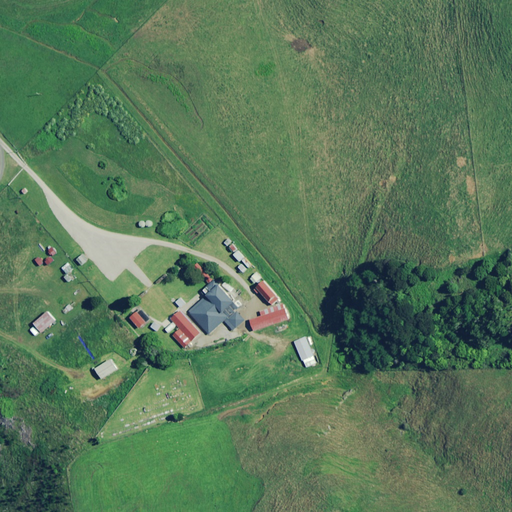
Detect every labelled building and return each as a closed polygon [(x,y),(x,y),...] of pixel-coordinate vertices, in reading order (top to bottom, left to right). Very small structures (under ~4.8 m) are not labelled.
[(244,257),(238,250),(233,255),(239,261),(244,257)] [(88,260),(84,254),(77,260),(81,265),(88,260)] [(252,265),(246,258),(243,261),(248,267),(252,265)] [(212,278),(199,263),(193,268),(206,283),(212,278)] [(247,268),(242,263),(238,267),(242,272),(247,268)] [(79,273),(75,268),(71,272),(76,277),(79,273)] [(261,278),(257,273),(250,279),(254,284),(261,278)] [(239,308),(215,280),(203,290),(208,295),(189,312),(208,335),(224,321),(232,331),(245,320),(236,310),(239,308)] [(280,297),(265,280),(254,290),(257,293),(259,291),(272,305),(280,297)] [(186,303),(181,298),(177,302),(181,307),(186,303)] [(286,308),(284,303),(260,311),(262,316),(250,320),(254,331),(289,319),(286,308)] [(151,318),(142,308),(130,318),(140,329),(151,318)] [(200,334),(181,311),(171,319),(180,330),(173,336),(184,348),(200,334)] [(162,324),(155,319),(149,326),(156,332),(162,324)] [(313,356),(305,337),(294,342),(301,361),(313,356)] [(114,370),(107,360),(98,367),(97,365),(89,370),(93,375),(89,377),(92,382),(96,379),(97,381),(114,370)]
